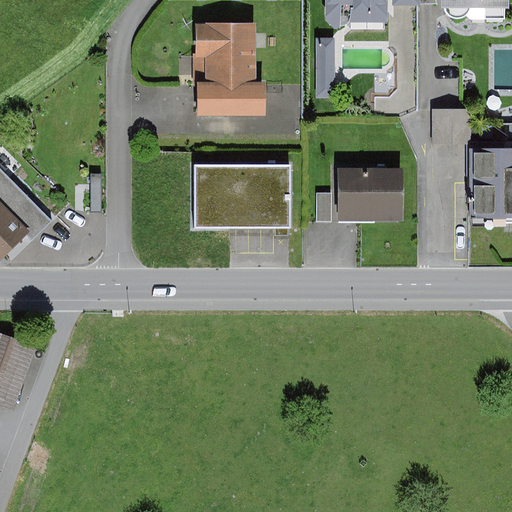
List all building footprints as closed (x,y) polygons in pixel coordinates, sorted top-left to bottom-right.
[(324,0),(324,21),(334,29),(339,29),(340,27),(346,25),(350,29),(383,30),(383,22),(386,22),(386,0),(324,0)] [(509,0),(440,0),(440,8),(445,8),(446,13),(448,16),(451,18),(454,19),(459,19),(463,18),(466,16),(470,19),(505,19),(505,8),(509,8),(509,0)] [(256,24),(196,24),(196,57),(206,57),(206,83),(198,83),(198,116),(265,116),(265,84),(256,84),(256,24)] [(333,38),(315,38),(316,98),(334,98),(333,38)] [(468,109),(433,109),(433,142),(468,142),(468,109)] [(511,148),(469,150),(470,218),(511,216),(511,148)] [(289,227),(288,166),(194,167),(195,228),(289,227)] [(0,168),(0,263),(28,236),(32,241),(52,222),(0,168)] [(404,221),(403,169),(338,169),(338,222),(404,221)] [(101,174),(91,174),(91,211),(101,211),(101,174)] [(331,193),(316,193),(316,223),(331,222),(331,193)] [(0,401),(7,404),(28,347),(0,337),(0,401)]
